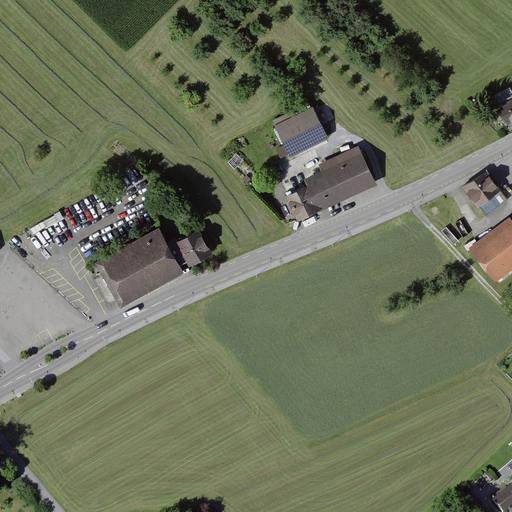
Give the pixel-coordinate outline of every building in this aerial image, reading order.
[(511,88),(494,96),(506,123),(511,120),(511,88)] [(275,124),(291,156),(328,137),(312,105),(275,124)] [(286,192),(298,218),(376,182),(359,145),(321,163),(326,173),(286,192)] [(464,187),(482,214),(508,197),(489,170),(464,187)] [(511,217),(472,248),(496,279),(511,267),(511,217)] [(212,249),(201,227),(176,239),(187,262),(212,249)] [(100,260),(123,303),(181,272),(158,229),(100,260)] [(504,511),(511,506),(511,484),(494,499),(504,511)]
